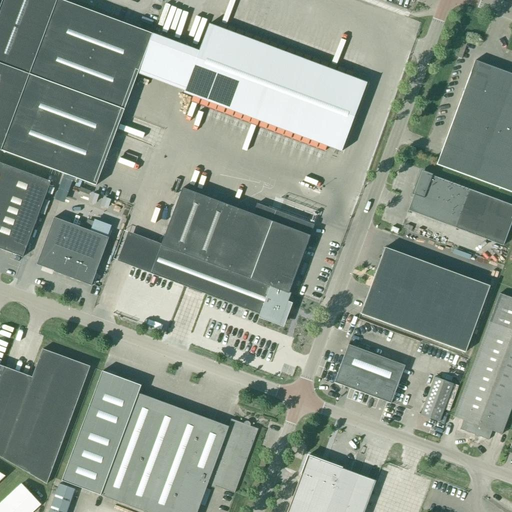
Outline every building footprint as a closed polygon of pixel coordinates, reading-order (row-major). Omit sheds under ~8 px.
[(58,0),(2,0),(0,6),(0,150),(96,186),(147,48),(193,65),(183,93),(341,152),(366,84),(208,25),(198,52),(152,35),(58,0)] [(511,193),(511,74),(475,61),(436,165),(511,193)] [(0,249),(22,258),(50,182),(0,163),(0,249)] [(511,205),(422,173),(407,211),(503,246),(511,220),(511,205)] [(271,286),(288,293),(313,225),(257,204),(253,215),(182,189),(150,274),(261,315),(271,286)] [(91,286),(96,272),(108,238),(54,218),(36,265),(53,271),(53,272),(91,286)] [(465,353),(489,287),(470,279),(385,248),(360,315),(465,353)] [(291,294),(288,293),(271,286),(261,315),(260,317),(279,325),(291,294)] [(501,435),(511,406),(511,299),(499,295),(453,417),(463,421),(460,430),(488,441),(492,431),(501,435)] [(390,404),(405,366),(348,345),(334,383),(390,404)] [(42,349),(32,378),(2,458),(47,484),(90,367),(42,349)] [(0,457),(2,458),(32,378),(0,365),(0,457)] [(102,372),(61,481),(144,511),(197,511),(207,486),(212,488),(212,486),(234,494),(258,430),(231,420),(228,427),(138,394),(140,386),(102,372)] [(439,422),(453,385),(434,378),(420,415),(439,422)] [(363,511),(375,481),(308,456),(287,511),(363,511)] [(22,484),(0,504),(0,511),(33,511),(41,505),(22,484)] [(66,511),(74,490),(59,484),(49,511),(66,511)]
